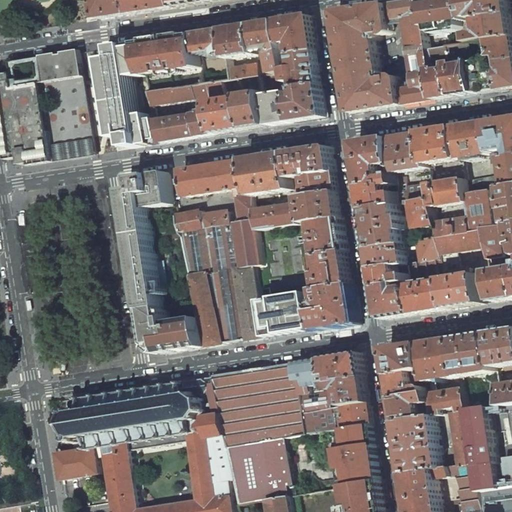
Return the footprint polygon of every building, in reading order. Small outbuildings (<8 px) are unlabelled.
[(98,0),(102,20),(135,15),(131,0),(98,0)] [(131,0),(135,15),(178,8),(176,0),(131,0)] [(176,0),(178,8),(199,5),(229,0),(176,0)] [(427,15),(429,15),(427,0),(418,0),(339,12),(355,114),(440,101),(436,72),(435,65),(432,50),(431,39),(429,31),(427,15)] [(429,31),(472,24),(471,19),(467,0),(427,0),(429,15),(427,15),(429,31)] [(483,18),(495,16),(494,12),(511,9),(511,0),(467,0),(471,19),(480,17),(483,18)] [(496,40),(511,36),(511,9),(494,12),(495,16),(483,18),(485,35),(477,36),(474,36),(475,43),(496,40)] [(296,54),(320,51),(315,18),(283,23),(286,44),(300,42),(301,45),(299,45),(297,45),(296,46),(295,48),(295,55),(296,54)] [(283,23),(258,26),(261,48),(275,46),(286,44),(283,23)] [(258,26),(230,30),(233,50),(233,55),(234,60),(244,58),(244,61),(247,61),(247,58),(262,56),(261,48),(258,26)] [(230,30),(202,35),(205,58),(208,57),(207,54),(233,50),(230,30)] [(181,71),(206,67),(205,62),(205,58),(202,35),(142,44),(149,77),(173,73),(174,75),(182,74),(181,71)] [(511,36),(496,40),(499,59),(504,58),(505,64),(511,62),(511,36)] [(475,43),(449,48),(452,60),(453,65),(460,98),(482,94),(478,64),(477,62),(462,64),(461,58),(477,56),(475,43)] [(286,44),(275,46),(276,54),(287,52),(286,44)] [(119,59),(109,60),(112,87),(117,113),(119,122),(121,138),(121,139),(132,137),(134,149),(148,147),(132,45),(117,48),(119,59)] [(449,48),(432,50),(435,65),(436,65),(436,62),(452,60),(449,48)] [(320,51),(296,54),(298,68),(299,76),(323,72),(320,51)] [(276,54),(274,54),(274,56),(277,74),(290,72),(289,69),(289,64),(287,56),(287,52),(276,54)] [(82,53),(45,59),(49,83),(62,81),(67,112),(91,109),(88,89),(82,53)] [(264,55),(262,56),(263,64),(264,76),(277,74),(274,56),(264,57),(264,55)] [(15,64),(16,74),(19,89),(41,85),(49,83),(45,59),(15,64)] [(499,61),(478,64),(482,94),(503,91),(500,68),(500,65),(499,61)] [(500,68),(503,91),(511,89),(511,62),(505,64),(506,67),(500,68)] [(263,64),(235,69),(237,81),(244,80),(264,76),(263,64)] [(442,71),(436,72),(440,101),(460,98),(453,65),(442,67),(442,71)] [(290,72),(291,84),(297,83),(300,82),(299,79),(324,74),(323,72),(299,76),(298,68),(292,69),(289,69),(290,72)] [(297,123),(294,99),(293,96),(292,90),(291,84),(290,72),(277,74),(264,76),(266,86),(267,92),(273,127),(297,123)] [(0,76),(0,80),(13,158),(25,156),(26,166),(51,162),(58,161),(55,146),(68,144),(66,130),(49,133),(41,85),(19,89),(16,74),(0,76)] [(324,74),(299,79),(300,82),(300,89),(325,85),(324,74)] [(264,76),(244,80),(245,89),(266,86),(264,76)] [(237,81),(236,81),(238,91),(245,90),(245,89),(244,80),(237,81)] [(55,146),(58,161),(98,154),(98,152),(94,126),(91,109),(67,112),(62,81),(49,83),(41,85),(49,133),(66,130),(68,144),(55,146)] [(232,82),(213,85),(215,98),(230,95),(229,89),(232,89),(231,86),(232,86),(232,82)] [(213,85),(153,94),(156,107),(215,98),(213,85)] [(297,89),(292,90),(293,96),(301,95),(301,98),(294,99),(297,123),(330,118),(325,85),(300,89),(297,89)] [(267,92),(246,95),(247,98),(252,130),(273,127),(267,92)] [(247,98),(215,103),(217,110),(220,135),(252,130),(247,98)] [(204,115),(159,121),(164,144),(220,135),(217,110),(207,112),(207,109),(203,110),(204,115)] [(511,119),(491,123),(497,159),(498,163),(505,163),(508,162),(507,158),(508,158),(507,150),(506,148),(511,146),(511,119)] [(491,123),(460,128),(465,160),(471,159),(472,162),(497,159),(491,123)] [(460,128),(426,133),(431,165),(465,160),(460,128)] [(426,133),(393,138),(397,164),(398,174),(431,169),(431,165),(426,133)] [(393,138),(359,143),(366,185),(385,182),(385,179),(387,179),(385,169),(386,167),(386,166),(389,165),(397,164),(393,138)] [(334,147),(291,154),(295,179),(307,177),(315,176),(313,166),(319,165),(320,172),(318,172),(318,175),(339,172),(335,148),(334,147)] [(291,154),(250,161),(254,188),(255,197),(296,190),(295,179),(291,154)] [(250,161),(185,171),(190,198),(207,195),(207,197),(209,197),(209,195),(235,191),(254,188),(250,161)] [(505,163),(498,163),(499,175),(501,189),(507,188),(508,188),(505,163)] [(397,164),(389,165),(392,172),(395,172),(396,174),(394,174),(394,178),(397,177),(399,177),(398,174),(397,164)] [(315,176),(307,177),(309,193),(312,193),(313,197),(342,193),(339,172),(318,175),(315,176)] [(140,189),(130,191),(148,310),(167,308),(151,209),(176,205),(171,173),(138,178),(140,189)] [(499,175),(466,181),(468,194),(492,190),(501,189),(499,175)] [(385,182),(366,185),(370,209),(402,204),(403,204),(401,193),(391,195),(389,196),(387,188),(389,187),(400,185),(399,179),(399,177),(397,177),(394,178),(387,179),(385,179),(385,182)] [(406,178),(399,179),(400,185),(401,193),(403,204),(413,202),(436,199),(434,185),(408,189),(406,178)] [(466,180),(434,185),(436,199),(438,210),(442,209),(442,206),(469,202),(468,194),(466,181),(466,180)] [(254,188),(235,191),(236,200),(240,199),(243,218),(239,219),(239,224),(246,269),(258,267),(266,266),(260,231),(257,210),(255,197),(254,188)] [(492,190),(468,194),(469,202),(472,218),(474,233),(487,231),(490,248),(492,260),(502,258),(510,256),(511,256),(511,253),(511,250),(507,250),(503,225),(497,226),(496,223),(494,207),(502,206),(500,195),(493,197),(492,190)] [(317,222),(346,218),(343,202),(342,193),(313,197),(298,199),(298,204),(301,225),(305,224),(310,223),(317,222)] [(436,199),(413,202),(414,206),(416,206),(420,229),(435,227),(440,226),(440,223),(438,210),(436,199)] [(298,204),(257,210),(260,231),(301,225),(298,204)] [(402,204),(370,209),(376,249),(408,244),(407,235),(410,235),(407,217),(404,217),(402,204)] [(206,212),(180,217),(184,233),(233,225),(232,213),(230,212),(207,216),(206,212)] [(346,218),(317,222),(319,236),(318,236),(319,240),(317,240),(319,257),(323,256),(351,252),(346,218)] [(472,218),(440,223),(440,226),(442,238),(474,233),(472,218)] [(310,223),(305,224),(308,243),(310,259),(311,259),(315,258),(310,223)] [(184,233),(200,307),(202,314),(202,318),(209,348),(218,346),(227,345),(227,344),(243,341),(251,340),(251,341),(260,340),(269,338),(269,332),(258,267),(246,269),(239,224),(233,225),(184,233)] [(266,266),(258,267),(269,332),(293,328),(319,323),(317,309),(315,291),(315,288),(314,281),(307,282),(309,293),(281,297),(274,248),(308,243),(305,224),(301,225),(260,231),(266,266)] [(436,234),(416,237),(417,242),(421,242),(441,239),(442,238),(440,226),(435,227),(436,234)] [(442,238),(441,239),(444,259),(447,272),(463,270),(461,253),(490,248),(487,231),(474,233),(442,238)] [(441,239),(421,242),(424,262),(444,259),(441,239)] [(408,244),(376,249),(379,269),(412,264),(414,264),(413,258),(411,258),(408,244)] [(351,252),(323,256),(326,273),(322,273),(324,287),(315,288),(315,291),(321,290),(356,285),(351,252)] [(315,258),(311,259),(313,276),(318,275),(320,275),(317,257),(315,258)] [(414,264),(412,264),(415,282),(416,286),(427,285),(426,283),(429,282),(428,278),(447,275),(447,272),(444,259),(424,262),(414,264)] [(381,288),(405,284),(415,282),(412,264),(379,269),(381,288)] [(503,269),(493,271),(499,303),(511,301),(511,300),(511,267),(505,269),(505,268),(502,268),(503,269)] [(463,270),(447,272),(447,275),(448,281),(453,310),(473,307),(488,304),(483,274),(474,276),(473,268),(463,270)] [(427,285),(416,286),(416,288),(420,315),(436,312),(453,310),(448,281),(437,283),(437,281),(434,282),(434,283),(430,284),(430,282),(429,282),(426,283),(427,285)] [(405,284),(381,288),(386,320),(402,318),(420,315),(416,288),(408,289),(408,287),(405,287),(405,284)] [(343,327),(361,324),(362,323),(356,285),(321,290),(324,308),(317,309),(319,323),(320,330),(343,327)] [(148,310),(154,345),(165,354),(173,353),(181,352),(176,323),(174,323),(173,312),(174,312),(173,307),(167,308),(148,310)] [(209,348),(202,318),(176,323),(181,352),(183,352),(209,348)] [(511,330),(511,331),(494,334),(499,368),(505,367),(511,366),(511,330)] [(476,336),(459,339),(465,377),(486,374),(487,377),(489,376),(488,374),(500,372),(499,368),(494,334),(476,336)] [(459,339),(426,344),(430,370),(431,380),(432,383),(451,380),(451,382),(453,381),(453,379),(465,377),(459,339)] [(395,375),(430,370),(426,344),(407,347),(391,349),(395,375)] [(340,357),(329,359),(332,377),(338,376),(339,383),(370,378),(366,353),(340,357)] [(315,361),(300,364),(305,394),(313,393),(312,390),(315,389),(315,387),(333,384),(332,377),(329,359),(315,361)] [(298,437),(312,435),(308,414),(305,394),(300,364),(280,367),(237,373),(217,377),(231,448),(241,447),(270,442),(291,438),(294,438),(298,437)] [(505,367),(499,368),(500,372),(502,386),(507,385),(505,367)] [(430,370),(395,375),(398,399),(430,393),(430,390),(429,390),(428,388),(426,388),(417,389),(416,382),(431,380),(430,370)] [(88,397),(70,400),(71,410),(72,417),(74,417),(74,420),(75,420),(75,421),(76,421),(77,423),(79,422),(79,426),(77,426),(77,428),(80,427),(80,430),(78,430),(78,432),(77,432),(77,434),(76,434),(77,437),(75,437),(76,444),(76,445),(83,443),(83,439),(90,438),(92,448),(90,449),(91,451),(93,451),(93,452),(96,452),(96,450),(99,450),(124,446),(124,447),(126,447),(126,446),(139,444),(141,444),(153,442),(156,442),(155,441),(166,440),(168,440),(168,439),(179,438),(181,438),(181,437),(193,435),(193,436),(195,436),(195,435),(196,435),(196,433),(194,433),(193,421),(202,420),(204,422),(206,421),(203,419),(204,418),(208,412),(210,412),(211,410),(208,409),(207,402),(210,401),(209,398),(206,400),(200,396),(215,394),(211,379),(211,377),(209,378),(209,379),(206,380),(205,378),(204,378),(204,380),(196,381),(196,380),(194,380),(195,381),(187,383),(187,381),(184,382),(184,383),(173,385),(173,383),(170,384),(170,385),(160,387),(160,385),(157,386),(157,388),(147,389),(147,387),(144,388),(144,390),(134,391),(133,390),(130,390),(130,392),(118,394),(118,392),(115,393),(115,394),(103,396),(103,394),(100,395),(100,397),(88,398),(88,397)] [(201,440),(211,508),(183,511),(135,511),(126,447),(124,447),(124,446),(99,450),(100,458),(110,457),(117,511),(237,511),(237,509),(233,482),(236,481),(238,481),(234,462),(233,454),(231,448),(217,377),(216,377),(216,378),(211,379),(215,394),(219,415),(204,418),(203,419),(206,421),(204,422),(202,420),(193,421),(194,433),(196,433),(196,435),(204,434),(205,440),(201,440)] [(349,407),(374,403),(370,378),(339,383),(333,384),(337,408),(349,407)] [(313,393),(305,394),(308,414),(337,408),(333,384),(315,387),(315,389),(312,390),(313,393)] [(511,384),(507,385),(502,386),(505,407),(508,407),(511,405),(511,384)] [(467,389),(433,394),(435,404),(435,409),(437,416),(439,416),(447,415),(446,410),(450,409),(451,411),(452,411),(452,409),(460,408),(461,412),(471,410),(467,389)] [(430,393),(398,399),(402,422),(437,416),(435,409),(426,410),(426,405),(435,404),(433,394),(433,393),(430,393)] [(374,403),(349,407),(349,412),(352,428),(377,424),(374,403)] [(494,407),(471,410),(474,437),(478,463),(483,492),(495,491),(507,489),(505,480),(502,475),(501,464),(502,464),(497,433),(497,432),(495,432),(493,415),(508,407),(505,407),(495,409),(494,407)] [(337,408),(308,414),(312,435),(333,431),(339,430),(344,429),(352,428),(349,412),(338,414),(337,408)] [(461,412),(455,413),(463,466),(478,463),(474,437),(471,410),(461,412)] [(437,416),(402,422),(410,474),(440,470),(446,468),(439,416),(437,416)] [(386,481),(377,424),(352,428),(344,429),(350,478),(352,487),(386,481)] [(141,444),(139,444),(126,446),(126,447),(135,511),(183,511),(211,508),(201,440),(205,440),(204,434),(196,435),(195,435),(195,436),(193,436),(193,435),(181,437),(181,438),(179,438),(168,439),(168,440),(166,440),(155,441),(156,442),(153,442),(141,444)] [(65,481),(90,477),(102,475),(100,458),(99,450),(96,450),(96,452),(93,452),(93,451),(91,451),(90,449),(92,448),(90,438),(83,439),(83,443),(76,445),(76,444),(59,447),(65,481)] [(295,463),(291,438),(270,442),(279,500),(293,498),(300,496),(295,463)] [(234,462),(238,481),(239,483),(244,507),(273,502),(279,500),(270,442),(241,447),(231,448),(233,454),(234,462)] [(307,443),(300,445),(303,462),(310,461),(308,451),(307,443)] [(446,468),(440,470),(441,477),(445,479),(461,477),(463,479),(464,490),(461,491),(462,500),(458,501),(459,511),(485,511),(483,492),(478,463),(463,466),(446,468)] [(440,470),(410,474),(415,511),(446,511),(443,491),(445,490),(445,488),(443,488),(441,477),(440,470)] [(508,474),(502,475),(505,480),(507,489),(511,488),(511,471),(510,472),(508,472),(508,474)] [(233,482),(237,509),(243,507),(244,507),(239,483),(238,481),(236,481),(233,482)] [(390,511),(386,481),(352,487),(355,507),(350,508),(350,511),(390,511)] [(346,511),(343,488),(327,491),(302,496),(304,511),(295,511),(293,498),(279,500),(273,502),(274,511),(346,511)] [(495,491),(483,492),(485,511),(511,511),(511,488),(507,489),(495,491)]
